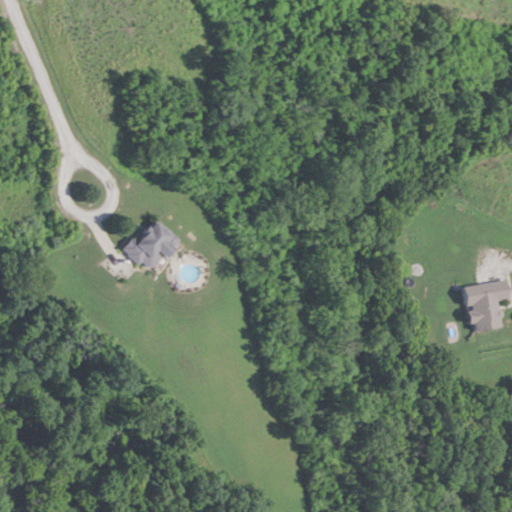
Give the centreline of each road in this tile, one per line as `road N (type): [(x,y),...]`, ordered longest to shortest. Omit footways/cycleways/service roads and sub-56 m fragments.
road 1 (residential): [(10,0),(70,150)]
road 2 (residential): [(84,155),(70,150),(61,180),(65,197),(91,208),(106,198),(84,155)]
